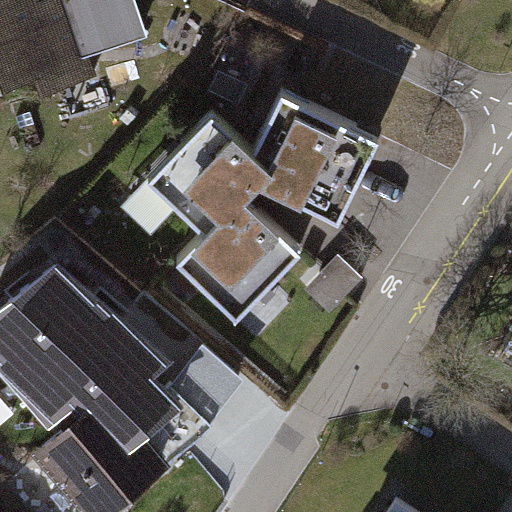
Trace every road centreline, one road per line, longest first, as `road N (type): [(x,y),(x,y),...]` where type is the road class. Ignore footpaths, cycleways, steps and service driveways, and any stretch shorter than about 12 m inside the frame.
road 1 (residential): [(511,129),(361,355)]
road 2 (residential): [(511,108),(284,0)]
road 3 (residential): [(361,355),(251,511)]
road 4 (residential): [(511,453),(361,355)]
